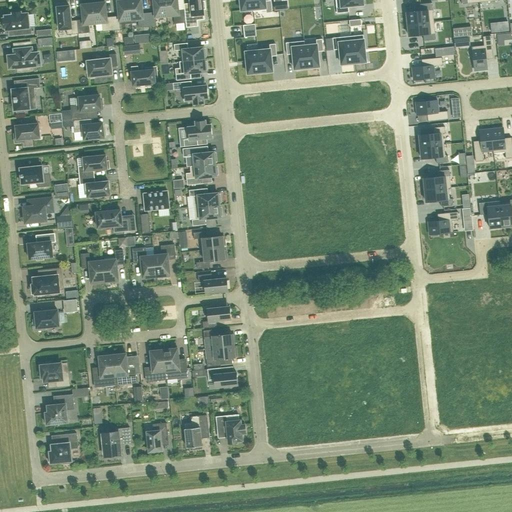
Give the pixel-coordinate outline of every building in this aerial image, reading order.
[(119,16),(113,17),(114,30),(126,29),(125,24),(132,24),(132,20),(131,20),(129,0),(127,0),(126,0),(118,0),(119,1),(117,1),(119,16)] [(129,0),(131,20),(132,20),(143,19),(144,27),(150,26),(149,13),(143,14),(141,0),(129,0)] [(153,0),(155,12),(149,13),(150,26),(156,26),(156,18),(167,16),(165,0),(153,0)] [(165,0),(167,16),(174,16),(175,24),(186,23),(185,12),(185,9),(179,10),(177,0),(165,0)] [(189,0),(191,11),(185,12),(186,23),(186,28),(198,26),(198,20),(205,20),(204,10),(206,9),(205,1),(203,1),(202,0),(189,0)] [(252,0),(240,0),(241,11),(253,10),(253,12),(254,12),(252,0)] [(265,0),(252,0),(254,12),(266,11),(266,13),(272,13),(271,1),(265,1),(265,0)] [(363,0),(335,0),(337,14),(349,12),(349,7),(364,5),(363,0)] [(96,3),(94,4),(96,24),(102,23),(103,31),(114,30),(113,17),(107,17),(105,2),(104,3),(104,1),(96,1),(96,3)] [(287,9),(287,1),(275,2),(275,10),(287,9)] [(77,20),(79,34),(90,33),(89,24),(96,24),(94,4),(91,4),(91,2),(83,3),(83,5),(82,5),(83,20),(77,20)] [(421,11),(407,13),(408,25),(434,22),(432,3),(420,4),(421,11)] [(59,7),(57,8),(60,30),(66,29),(67,35),(79,34),(77,20),(71,21),(69,6),(67,7),(67,5),(59,5),(59,7)] [(5,18),(2,18),(3,29),(6,28),(6,31),(14,30),(15,36),(32,34),(31,27),(30,27),(28,13),(22,14),(21,12),(12,12),(12,15),(4,16),(5,18)] [(434,22),(408,25),(409,37),(423,35),(424,41),(436,40),(434,22)] [(509,31),(508,23),(490,24),(491,32),(509,31)] [(461,28),(453,29),(454,38),(462,37),(461,28)] [(363,35),(351,36),(354,63),(366,62),(363,35)] [(351,36),(333,38),(334,50),(340,50),(341,65),(354,63),(351,36)] [(484,46),(472,47),(475,71),(487,70),(486,59),(493,59),(491,36),(483,37),(484,46)] [(469,38),(461,39),(462,47),(470,46),(469,38)] [(305,41),(304,41),(307,68),(319,67),(318,52),(324,51),(322,39),(316,40),(305,41)] [(304,41),(286,43),(287,55),(293,54),(294,69),(307,68),(304,41)] [(15,56),(9,56),(10,68),(21,67),(22,71),(32,70),(32,66),(40,65),(39,53),(32,54),(31,42),(23,43),(24,49),(15,50),(15,56)] [(188,43),(174,45),(175,51),(181,50),(182,62),(204,60),(204,57),(206,57),(205,49),(203,49),(203,48),(188,49),(188,43)] [(270,49),(258,51),(260,73),(273,72),(271,57),(277,56),(276,44),(270,45),(270,49)] [(133,45),(124,46),(125,54),(134,54),(133,45)] [(65,50),(58,51),(59,61),(66,60),(65,50)] [(258,51),(245,52),(248,74),(260,73),(258,51)] [(110,59),(88,62),(89,76),(112,74),(111,67),(118,66),(116,54),(109,55),(110,59)] [(422,67),(412,68),(413,80),(416,80),(416,82),(422,81),(422,80),(435,78),(434,67),(443,66),(442,58),(422,60),(422,67)] [(180,68),(175,69),(177,81),(191,79),(191,73),(206,72),(206,70),(208,70),(207,62),(205,62),(204,60),(182,62),(179,62),(180,68)] [(138,66),(131,67),(133,86),(156,84),(155,77),(157,77),(156,68),(147,69),(147,71),(139,71),(138,66)] [(13,90),(12,90),(12,91),(14,110),(14,111),(15,111),(16,111),(17,113),(25,113),(24,110),(29,110),(30,110),(30,109),(29,98),(35,97),(34,89),(40,88),(39,79),(24,81),(25,89),(13,90)] [(191,81),(173,83),(174,90),(182,89),(183,101),(194,100),(194,105),(204,104),(203,99),(208,98),(207,86),(192,88),(191,81)] [(76,106),(71,106),(72,120),(73,120),(88,119),(87,111),(103,109),(102,100),(100,100),(100,95),(75,98),(76,106)] [(418,103),(416,103),(417,115),(427,114),(428,121),(448,119),(447,111),(438,112),(437,101),(424,102),(424,100),(418,101),(418,103)] [(62,114),(50,115),(51,123),(63,122),(62,114)] [(88,119),(73,120),(74,133),(83,132),(84,139),(104,137),(103,123),(92,124),(92,118),(88,119)] [(186,128),(179,129),(181,147),(184,147),(198,145),(197,139),(212,138),(211,125),(206,126),(205,121),(196,122),(196,127),(186,128)] [(17,134),(15,134),(16,142),(24,142),(23,140),(40,138),(38,124),(16,126),(17,134)] [(433,134),(419,135),(420,147),(444,145),(443,134),(445,133),(445,127),(433,128),(433,134)] [(503,128),(491,129),(494,153),(505,152),(506,159),(511,158),(511,141),(511,138),(504,138),(503,128)] [(481,141),(473,142),(476,162),(484,161),(483,152),(493,151),(493,153),(494,153),(491,129),(480,131),(481,141)] [(444,145),(420,147),(422,159),(436,158),(437,164),(448,162),(448,156),(445,156),(444,145)] [(185,149),(183,150),(183,156),(186,156),(186,162),(186,163),(187,163),(187,164),(187,165),(188,165),(189,166),(190,166),(195,166),(215,164),(215,162),(217,162),(216,153),(214,154),(214,152),(199,154),(198,148),(185,149)] [(84,166),(78,167),(79,178),(94,176),(94,170),(109,169),(109,161),(107,161),(106,155),(83,158),(84,166)] [(191,173),(186,173),(187,185),(202,184),(201,178),(216,176),(216,175),(218,175),(217,167),(215,167),(215,164),(195,166),(190,166),(191,173)] [(20,172),(18,172),(19,181),(21,180),(22,184),(37,183),(37,187),(52,186),(50,174),(43,175),(42,166),(34,167),(28,167),(20,168),(20,172)] [(438,177),(424,179),(425,190),(449,188),(451,188),(449,170),(437,171),(438,177)] [(94,176),(79,178),(80,184),(86,184),(88,197),(110,195),(109,181),(95,183),(94,176)] [(68,184),(54,185),(55,192),(58,192),(69,191),(68,184)] [(449,188),(425,190),(426,202),(440,201),(441,207),(453,206),(452,199),(450,199),(449,188)] [(203,189),(189,190),(190,197),(193,196),(194,208),(219,205),(219,203),(221,203),(220,194),(218,195),(218,193),(203,195),(203,189)] [(168,191),(143,194),(145,211),(169,208),(168,191)] [(29,207),(24,208),(26,223),(46,220),(45,213),(54,212),(52,198),(34,200),(28,200),(29,207)] [(500,203),(499,203),(502,227),(511,226),(511,212),(511,211),(511,199),(510,200),(510,202),(500,203)] [(499,201),(479,203),(480,215),(488,214),(490,229),(502,227),(499,203),(500,203),(499,201)] [(196,219),(192,220),(193,226),(206,225),(206,219),(221,217),(220,216),(222,216),(222,207),(220,208),(219,205),(194,208),(196,219)] [(470,207),(461,208),(462,216),(470,215),(470,207)] [(121,210),(96,212),(98,228),(114,227),(114,233),(130,231),(129,218),(122,219),(121,210)] [(438,221),(428,222),(429,235),(432,235),(432,237),(438,236),(438,234),(453,232),(452,221),(459,220),(458,212),(438,214),(438,221)] [(149,214),(140,215),(142,234),(151,233),(149,214)] [(71,215),(57,217),(58,228),(72,226),(71,215)] [(207,231),(193,233),(194,239),(202,238),(204,250),(224,248),(223,245),(225,245),(225,237),(223,237),(222,236),(208,237),(207,231)] [(28,244),(30,259),(29,259),(30,259),(37,258),(37,260),(43,260),(43,258),(52,257),(53,257),(53,256),(51,242),(55,242),(54,234),(36,236),(37,243),(28,244)] [(162,254),(154,255),(157,277),(162,276),(162,277),(170,276),(168,259),(175,258),(174,245),(161,246),(162,254)] [(145,248),(133,249),(134,263),(141,262),(143,279),(152,278),(151,277),(157,277),(154,255),(146,256),(145,248)] [(205,262),(197,262),(197,269),(211,267),(210,261),(225,260),(225,259),(227,258),(226,250),(224,250),(224,248),(204,250),(205,262)] [(116,259),(103,261),(105,282),(110,281),(110,283),(118,282),(117,265),(124,264),(122,250),(115,251),(116,259)] [(89,254),(81,255),(83,268),(90,267),(92,285),(100,284),(100,283),(105,282),(103,261),(89,262),(89,254)] [(34,285),(32,285),(33,293),(35,293),(35,294),(59,292),(59,289),(63,289),(62,278),(58,278),(57,269),(42,270),(43,277),(33,278),(34,285)] [(195,270),(182,269),(182,288),(194,289),(195,270)] [(211,274),(198,275),(199,282),(204,281),(206,293),(211,293),(211,295),(219,294),(219,293),(219,292),(226,291),(228,291),(227,279),(212,280),(211,274)] [(76,299),(64,301),(66,313),(78,311),(76,299)] [(158,310),(158,317),(173,317),(173,301),(157,301),(157,310),(158,310)] [(209,321),(203,322),(203,328),(217,327),(216,321),(231,319),(230,307),(228,307),(227,307),(221,308),(221,306),(212,307),(213,309),(207,309),(209,321)] [(36,320),(34,320),(35,330),(45,329),(45,327),(59,326),(58,310),(35,312),(36,320)] [(217,329),(204,331),(204,337),(205,349),(214,348),(234,346),(234,343),(236,343),(235,335),(233,335),(233,334),(218,335),(217,329)] [(214,348),(205,349),(207,360),(207,367),(221,365),(220,359),(235,358),(235,357),(237,356),(236,348),(234,348),(234,346),(214,348)] [(169,349),(164,350),(167,379),(188,377),(186,364),(179,364),(177,347),(169,348),(169,349)] [(152,367),(145,368),(146,381),(167,379),(164,350),(159,350),(159,349),(150,350),(152,367)] [(118,355),(112,355),(116,385),(136,383),(135,369),(128,370),(126,352),(117,353),(118,355)] [(101,372),(94,373),(95,387),(116,385),(112,355),(107,356),(107,354),(99,355),(101,372)] [(41,368),(39,368),(39,374),(41,374),(42,378),(44,378),(44,382),(57,381),(58,387),(70,386),(69,375),(63,375),(61,363),(49,364),(49,362),(43,363),(43,365),(40,365),(41,368)] [(221,368),(208,369),(208,375),(214,375),(215,387),(238,385),(237,372),(222,374),(221,368)] [(141,387),(134,388),(136,402),(143,401),(141,387)] [(46,415),(44,415),(44,422),(47,422),(47,424),(67,422),(66,410),(74,409),(73,394),(57,396),(58,405),(48,406),(48,413),(46,413),(46,415)] [(155,403),(156,412),(169,411),(168,402),(155,403)] [(216,417),(218,434),(225,433),(228,433),(229,443),(237,443),(237,441),(243,440),(242,433),(246,433),(245,425),(241,425),(240,420),(239,421),(239,414),(226,416),(226,420),(217,421),(216,417)] [(192,423),(185,424),(187,448),(193,447),(193,449),(202,448),(201,432),(208,431),(207,415),(191,417),(192,423)] [(154,431),(147,432),(149,452),(154,451),(154,453),(162,452),(161,436),(168,436),(166,423),(153,424),(154,431)] [(103,441),(100,441),(101,450),(104,450),(105,456),(121,455),(120,445),(131,443),(130,427),(115,429),(115,432),(102,434),(103,441)] [(50,454),(48,454),(48,461),(51,461),(51,463),(63,462),(63,464),(70,463),(70,461),(71,461),(70,449),(78,448),(77,433),(61,435),(62,444),(52,445),(52,452),(50,452),(50,454)]
